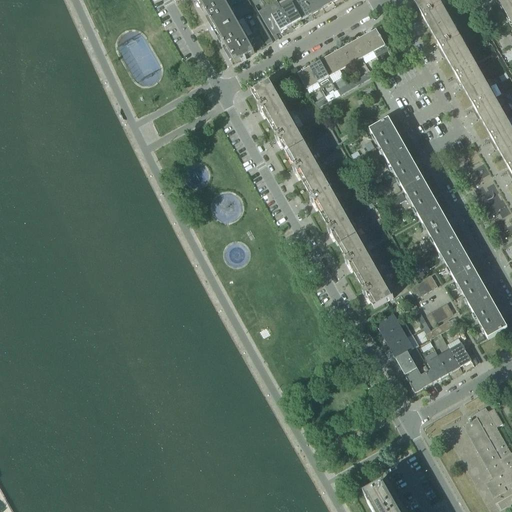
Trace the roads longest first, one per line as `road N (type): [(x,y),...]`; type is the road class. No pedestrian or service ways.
road 1 (residential): [(406,424),(219,93)]
road 2 (residential): [(385,0),(458,129),(434,147),(435,155),(511,291)]
road 3 (residential): [(219,93),(383,0)]
road 4 (residential): [(406,424),(511,364)]
